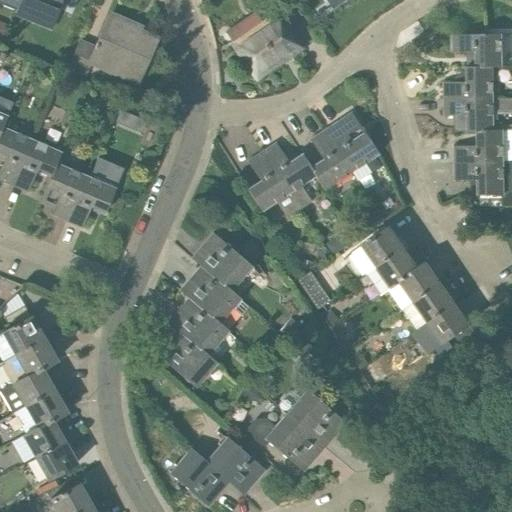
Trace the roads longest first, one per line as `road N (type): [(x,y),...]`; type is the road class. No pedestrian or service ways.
road 1 (residential): [(506,271),(465,254),(433,216),(387,72),(368,42)]
road 2 (residential): [(132,287),(111,344),(107,409),(149,511)]
road 3 (residential): [(198,112),(286,104),(368,42)]
road 4 (residential): [(198,112),(132,287)]
road 5 (residential): [(132,287),(0,234)]
